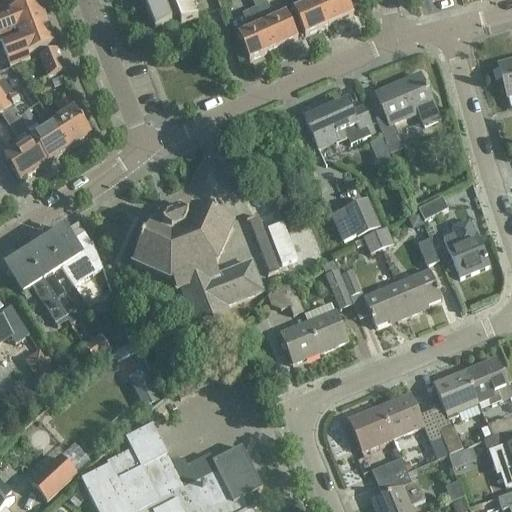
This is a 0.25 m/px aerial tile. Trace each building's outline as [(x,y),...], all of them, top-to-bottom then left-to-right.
[(178,28),(195,21),(186,0),(138,0),(153,35),(177,25),(178,28)] [(322,0),(315,3),(326,29),(351,18),(343,0),(322,0)] [(326,29),(315,3),(292,13),(303,39),(326,29)] [(0,17),(0,43),(1,43),(44,26),(35,4),(0,17)] [(266,4),(241,15),(246,25),(270,14),(266,4)] [(260,27),(271,52),(295,42),(284,17),(260,27)] [(53,47),(44,26),(1,43),(6,55),(2,56),(8,72),(28,64),(26,58),(53,47)] [(271,52),(260,27),(236,38),(247,63),(271,52)] [(45,81),(63,74),(55,53),(37,60),(45,81)] [(511,63),(496,68),(506,101),(511,98),(511,63)] [(437,124),(425,97),(418,79),(374,98),(384,119),(374,124),(390,159),(402,154),(391,129),(416,118),(422,130),(437,124)] [(0,117),(15,141),(6,148),(11,155),(2,160),(19,185),(47,167),(31,143),(0,93),(0,117)] [(7,104),(2,97),(0,93),(31,143),(47,167),(67,154),(52,130),(41,137),(35,127),(28,115),(18,121),(10,109),(7,104)] [(50,127),(52,130),(67,154),(90,140),(73,113),(72,113),(67,101),(54,106),(60,121),(50,127)] [(373,138),(360,110),(348,115),(344,105),(303,123),(316,154),(335,146),(331,139),(341,134),(348,149),(373,138)] [(380,144),(369,148),(378,171),(389,166),(380,144)] [(441,201),(418,213),(424,225),(447,213),(441,201)] [(332,220),(343,245),(356,239),(356,240),(377,231),(365,205),(332,220)] [(224,310),(261,296),(250,267),(218,279),(213,267),(215,267),(232,229),(192,212),(191,214),(177,208),(157,216),(151,230),(148,229),(131,268),(168,285),(171,284),(175,294),(180,292),(196,332),(228,320),(224,310)] [(416,220),(407,224),(411,235),(421,231),(416,220)] [(459,282),(488,270),(468,223),(450,230),(455,243),(444,247),(459,282)] [(386,231),(373,236),(380,253),(393,248),(386,231)] [(91,247),(78,255),(64,233),(44,246),(73,291),(82,286),(74,273),(73,274),(68,267),(80,259),(92,278),(100,273),(91,247)] [(369,258),(380,253),(373,236),(354,245),(356,250),(364,247),(369,258)] [(438,265),(429,242),(417,247),(426,270),(438,265)] [(25,258),(65,321),(74,315),(50,278),(60,272),(73,291),(44,246),(25,258)] [(65,321),(25,258),(4,271),(21,296),(30,291),(53,328),(65,321)] [(348,302),(359,297),(350,275),(339,280),(348,302)] [(395,289),(407,320),(420,315),(419,312),(440,303),(428,275),(395,289)] [(291,319),(301,315),(289,286),(274,293),(266,301),(269,310),(279,314),(287,311),(291,319)] [(338,314),(351,309),(341,286),(329,291),(338,314)] [(407,320),(395,289),(362,303),(373,331),(394,322),(396,325),(407,320)] [(0,343),(8,339),(13,347),(27,339),(9,311),(0,316),(0,343)] [(306,326),(319,357),(347,345),(334,314),(306,326)] [(319,357),(306,326),(278,338),(291,368),(319,357)] [(124,327),(108,341),(117,352),(133,339),(124,327)] [(106,345),(89,355),(97,367),(113,357),(106,345)] [(231,351),(218,357),(229,378),(241,371),(231,351)] [(24,365),(43,395),(59,385),(53,376),(57,374),(48,360),(44,362),(39,354),(24,365)] [(89,360),(76,372),(83,378),(95,367),(89,360)] [(461,376),(475,409),(495,401),(497,406),(509,401),(493,363),(461,376)] [(475,409),(461,376),(430,390),(439,411),(428,416),(437,438),(451,432),(448,425),(455,422),(454,418),(475,409)] [(141,408),(155,401),(147,385),(133,392),(141,408)] [(439,441),(437,438),(428,416),(417,420),(408,399),(377,412),(390,444),(421,432),(427,446),(439,441)] [(390,444),(377,412),(345,426),(359,458),(390,444)] [(511,422),(487,430),(491,442),(511,435),(511,422)] [(249,511),(250,511),(255,509),(258,500),(255,495),(261,492),(240,450),(211,465),(208,458),(185,470),(183,465),(174,461),(168,464),(150,428),(123,442),(129,453),(105,466),(106,469),(79,483),(93,511),(249,511)] [(511,435),(491,442),(482,445),(487,458),(494,479),(499,477),(505,492),(511,489),(511,435)] [(470,455),(447,463),(451,476),(474,467),(470,455)] [(60,461),(30,488),(46,506),(76,479),(60,461)] [(375,491),(405,478),(398,464),(369,476),(375,491)] [(369,507),(371,511),(410,511),(410,510),(422,505),(415,487),(409,490),(405,478),(375,491),(380,502),(369,507)] [(455,489),(444,494),(450,507),(461,502),(455,489)] [(0,491),(0,511),(3,511),(11,504),(0,491)] [(511,511),(511,497),(496,503),(498,511),(511,511)]
